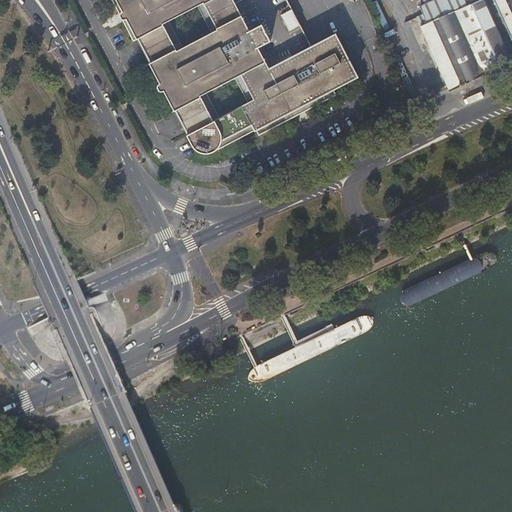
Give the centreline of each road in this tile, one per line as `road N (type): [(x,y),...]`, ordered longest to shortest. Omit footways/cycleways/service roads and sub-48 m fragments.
road 1 (secondary): [(0,152),(157,511)]
road 2 (primary): [(166,335),(383,231)]
road 3 (primary): [(171,252),(2,328)]
road 4 (primary): [(511,98),(364,167)]
road 5 (primary): [(383,231),(511,170)]
road 6 (primary): [(364,167),(238,221)]
road 7 (primary): [(141,186),(79,66)]
road 8 (primary): [(53,387),(166,335)]
